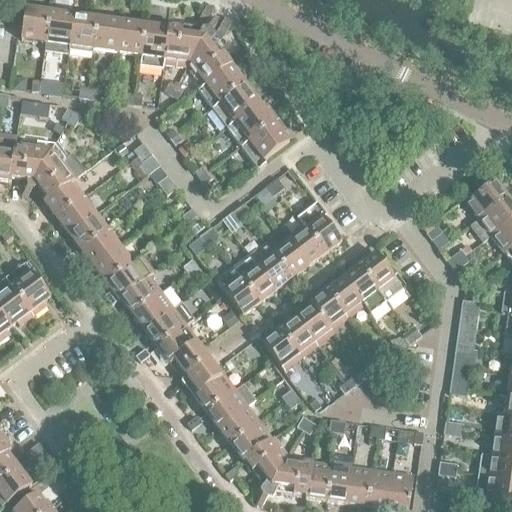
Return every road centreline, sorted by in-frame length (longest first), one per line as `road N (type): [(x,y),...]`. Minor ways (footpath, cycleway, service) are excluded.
road 1 (residential): [(108,511),(22,393),(21,369),(85,324),(86,301),(16,213),(0,211)]
road 2 (residential): [(395,213),(372,210),(330,156),(304,152),(217,219),(136,116)]
road 3 (residential): [(338,414),(438,427),(455,298),(395,213)]
road 4 (residential): [(501,126),(249,0)]
road 5 (residential): [(246,511),(162,397)]
road 6 (residential): [(501,126),(395,213)]
